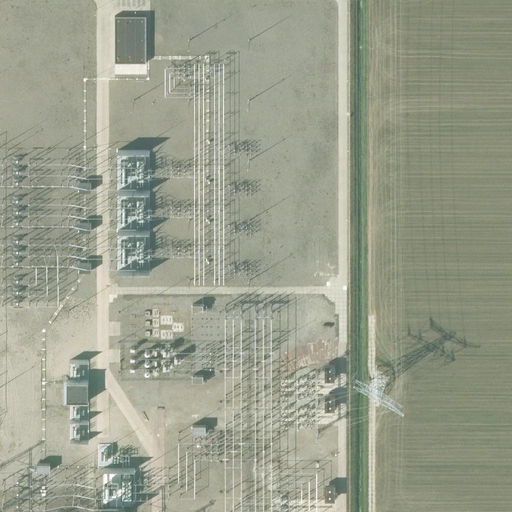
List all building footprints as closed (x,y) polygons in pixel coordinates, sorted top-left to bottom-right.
[(146,15),(115,15),(115,62),(146,62),(146,15)] [(91,182),(79,182),(79,190),(91,190),(91,182)] [(91,222),(79,222),(79,230),(91,230),(91,222)] [(91,262),(79,262),(79,270),(91,270),(91,262)] [(335,364),(325,364),(325,379),(335,379),(335,364)] [(89,398),(89,378),(68,378),(68,398),(89,398)] [(138,395),(144,390),(141,386),(134,390),(138,395)] [(336,394),(325,394),(325,410),(336,410),(336,394)] [(151,400),(141,406),(146,415),(156,410),(151,400)] [(205,424),(192,424),(192,432),(205,432),(205,424)] [(50,463),(37,463),(37,471),(50,471),(50,463)] [(336,484),(325,484),(325,500),(336,500),(336,484)]
